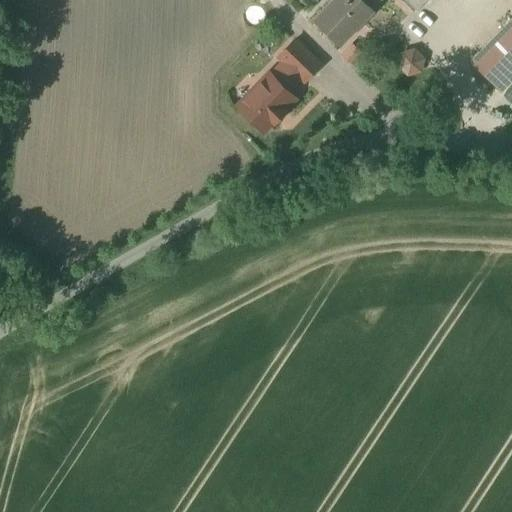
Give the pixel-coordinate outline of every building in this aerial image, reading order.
[(333,0),(314,20),(339,44),(373,9),(363,0),(333,0)] [(363,0),(373,9),(381,0),(363,0)] [(408,0),(418,9),(427,0),(408,0)] [(511,78),(511,20),(472,62),(500,90),(511,78)] [(301,77),(305,81),(320,65),(295,40),(279,56),(285,62),(301,77)] [(425,73),(426,50),(401,49),(401,73),(425,73)] [(270,74),(239,105),(263,130),(272,121),(274,123),(286,111),(284,109),(295,98),(288,91),(301,77),(285,62),(272,75),(270,74)]
